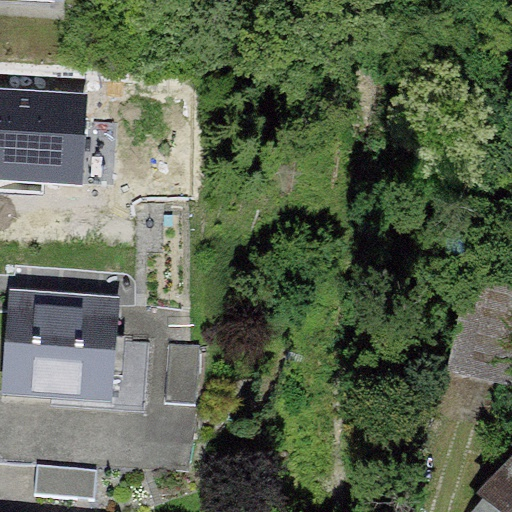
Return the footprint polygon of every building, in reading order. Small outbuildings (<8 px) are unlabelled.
[(0,0),(0,7),(60,10),(60,0),(0,0)] [(118,306),(15,299),(9,396),(112,402),(116,345),(118,306)] [(116,345),(112,402),(148,405),(151,347),(116,345)] [(203,349),(172,347),(168,406),(200,408),(203,349)] [(511,511),(511,463),(478,504),(488,511),(511,511)]
